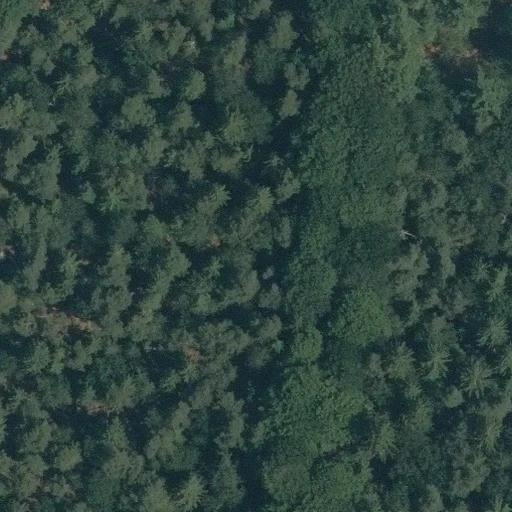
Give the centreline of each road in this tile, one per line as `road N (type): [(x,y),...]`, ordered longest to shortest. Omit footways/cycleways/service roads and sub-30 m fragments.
road 1 (track): [(342,112),(308,511)]
road 2 (track): [(342,112),(0,101)]
road 3 (track): [(0,503),(219,511)]
